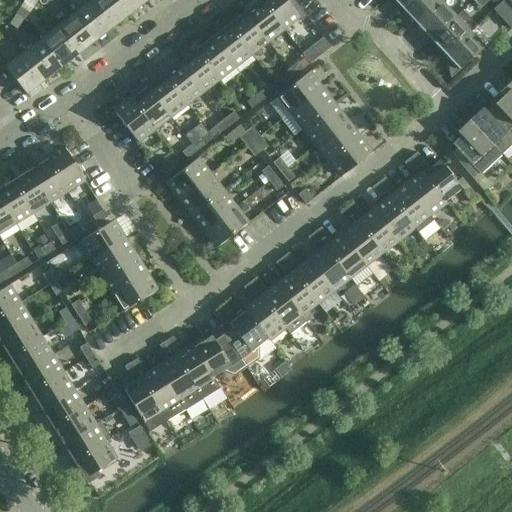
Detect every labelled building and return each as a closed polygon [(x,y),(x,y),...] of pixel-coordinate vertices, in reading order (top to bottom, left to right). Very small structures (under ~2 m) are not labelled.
[(112,28),(130,15),(118,0),(93,0),(92,1),(112,28)] [(147,1),(145,0),(118,0),(130,15),(147,1)] [(260,0),(244,13),(266,41),(282,28),(260,0)] [(293,0),(260,0),(282,28),(297,17),(301,21),(307,17),(293,0)] [(393,0),(403,10),(413,0),(393,0)] [(442,2),(439,0),(413,0),(403,10),(417,25),(442,2)] [(92,1),(75,14),(95,41),(112,28),(92,1)] [(511,28),(511,27),(511,10),(503,1),(494,9),(511,28)] [(456,17),(442,2),(417,25),(431,40),(456,17)] [(16,14),(25,20),(29,13),(21,7),(16,14)] [(456,17),(431,40),(445,55),(470,32),(477,25),(463,10),(456,17)] [(244,13),(228,25),(250,53),(266,41),(244,13)] [(25,20),(16,14),(11,21),(20,27),(25,20)] [(78,54),(95,41),(75,14),(58,27),(78,54)] [(228,25),(212,38),(234,66),(250,53),(228,25)] [(61,68),(78,54),(58,27),(41,41),(61,68)] [(470,32),(445,55),(451,79),(484,47),(470,32)] [(218,78),(234,66),(212,38),(196,50),(218,78)] [(310,64),(328,50),(331,48),(323,38),(302,54),(310,64)] [(41,41),(23,54),(44,81),(61,68),(41,41)] [(196,50),(180,63),(202,91),(218,78),(196,50)] [(6,68),(13,77),(26,95),(44,81),(23,54),(6,68)] [(289,70),(294,77),(304,69),(298,62),(289,70)] [(180,63),(164,75),(186,103),(202,91),(180,63)] [(294,77),(289,70),(279,77),(284,84),(294,77)] [(292,112),(322,88),(318,82),(316,84),(307,74),(279,95),(292,112)] [(169,116),(186,103),(164,75),(147,87),(169,116)] [(495,105),(511,123),(511,80),(511,81),(499,93),(503,97),(495,105)] [(153,128),(169,116),(147,87),(131,100),(153,128)] [(256,95),(262,101),(272,94),(266,87),(256,95)] [(305,128),(333,106),(325,96),(327,94),(322,88),(292,112),(305,128)] [(262,101),(256,95),(247,102),(252,109),(262,101)] [(115,113),(119,118),(137,141),(153,128),(131,100),(115,113)] [(502,155),(511,145),(511,123),(495,105),(487,112),(483,108),(470,120),(502,155)] [(305,128),(317,144),(347,121),(343,115),(341,116),(333,106),(305,128)] [(224,120),(229,127),(239,119),(234,112),(224,120)] [(229,127),(224,120),(207,133),(213,140),(220,134),(229,127)] [(502,155),(470,120),(457,132),(461,136),(452,144),(481,175),(502,155)] [(317,144),(330,161),(358,138),(350,128),(352,127),(347,121),(317,144)] [(253,142),(260,137),(252,127),(245,132),(253,142)] [(246,147),(253,142),(245,132),(239,137),(246,147)] [(192,145),(197,152),(207,144),(202,137),(192,145)] [(260,137),(253,142),(261,152),(267,147),(260,137)] [(342,177),(373,153),(368,147),(366,148),(358,138),(330,161),(342,177)] [(253,142),(246,147),(254,157),(261,152),(253,142)] [(197,152),(192,145),(182,152),(187,159),(197,152)] [(84,179),(65,149),(48,160),(66,190),(84,179)] [(411,158),(418,168),(425,162),(417,153),(411,158)] [(280,173),(287,168),(279,158),(273,163),(280,173)] [(418,168),(411,158),(404,163),(412,173),(418,168)] [(48,160),(30,170),(49,201),(66,190),(48,160)] [(179,200),(209,176),(196,160),(168,182),(176,192),(174,194),(179,200)] [(423,174),(445,202),(462,189),(440,161),(423,174)] [(159,170),(164,177),(174,169),(169,162),(159,170)] [(269,182),(276,176),(268,167),(262,172),(269,182)] [(287,168),(280,173),(288,183),(295,177),(287,168)] [(30,170),(13,181),(32,211),(49,201),(30,170)] [(429,214),(445,202),(423,174),(407,186),(429,214)] [(209,176),(179,200),(183,206),(185,204),(193,214),(222,192),(229,187),(226,183),(218,188),(209,176)] [(276,176),(269,182),(277,191),(284,186),(276,176)] [(379,183),(386,193),(393,187),(385,177),(379,183)] [(0,199),(14,222),(32,211),(13,181),(0,188),(0,199)] [(386,193),(379,183),(372,188),(380,198),(386,193)] [(407,186),(391,199),(413,227),(419,234),(435,221),(429,214),(407,186)] [(306,205),(313,199),(305,189),(298,195),(306,205)] [(234,209),(222,192),(193,214),(201,224),(199,226),(204,232),(234,209)] [(0,199),(0,230),(14,222),(0,199)] [(391,199),(375,211),(397,239),(413,227),(391,199)] [(347,208),(354,217),(361,212),(353,202),(347,208)] [(354,217),(347,208),(340,213),(348,223),(354,217)] [(219,247),(230,238),(247,225),(234,209),(204,232),(208,238),(210,236),(219,247)] [(108,217),(107,216),(103,210),(92,217),(97,224),(108,217)] [(375,211),(359,223),(381,252),(397,239),(375,211)] [(112,222),(111,223),(82,241),(93,259),(125,238),(121,232),(119,233),(112,222)] [(364,264),(381,252),(359,223),(342,236),(364,264)] [(73,239),(68,232),(67,232),(63,225),(52,231),(57,239),(58,238),(62,246),(73,239)] [(68,232),(73,239),(83,232),(79,225),(68,232)] [(314,233),(322,243),(329,237),(321,227),(314,233)] [(322,243),(314,233),(308,238),(315,248),(322,243)] [(348,277),(364,264),(342,236),(327,249),(348,277)] [(103,276),(134,257),(127,246),(129,245),(125,238),(93,259),(103,276)] [(38,245),(45,256),(55,250),(51,242),(50,243),(47,239),(38,245)] [(332,289),(348,277),(327,249),(310,261),(332,289)] [(282,258),(290,268),(296,262),(289,252),(282,258)] [(16,264),(21,271),(31,265),(27,257),(16,264)] [(103,276),(114,293),(147,273),(143,266),(141,268),(134,257),(103,276)] [(290,268),(282,258),(275,263),(283,273),(290,268)] [(316,302),(332,289),(310,261),(294,274),(316,302)] [(21,271),(16,264),(6,270),(10,278),(21,271)] [(50,271),(56,281),(63,277),(57,266),(50,271)] [(49,286),(56,281),(50,271),(42,275),(49,286)] [(125,311),(156,292),(149,281),(151,279),(147,273),(114,293),(125,311)] [(300,314),(316,302),(294,274),(278,286),(300,314)] [(56,281),(63,292),(70,287),(63,277),(56,281)] [(250,283),(258,292),(264,287),(257,277),(250,283)] [(56,281),(49,286),(56,296),(63,292),(56,281)] [(258,292),(250,283),(243,288),(251,298),(258,292)] [(278,286),(262,298),(284,327),(283,327),(289,335),(305,322),(299,315),(300,314),(278,286)] [(0,315),(18,304),(7,287),(0,291),(0,315)] [(262,298),(246,311),(268,339),(283,327),(284,327),(262,298)] [(78,316),(85,311),(78,301),(71,305),(78,316)] [(18,304),(0,315),(0,339),(29,322),(18,304)] [(65,323),(73,319),(66,308),(59,313),(65,323)] [(85,311),(78,316),(84,326),(92,322),(85,311)] [(233,328),(224,335),(247,367),(259,359),(259,347),(268,339),(246,311),(229,324),(233,328)] [(73,319),(65,323),(72,334),(79,329),(73,319)] [(40,339),(29,322),(0,339),(0,342),(9,358),(40,339)] [(212,336),(194,347),(213,378),(223,372),(235,376),(247,367),(224,335),(215,341),(212,336)] [(166,341),(173,352),(180,347),(173,336),(166,341)] [(51,356),(40,339),(9,358),(20,375),(51,356)] [(173,352),(166,341),(159,345),(166,356),(173,352)] [(86,359),(93,354),(87,344),(79,348),(86,359)] [(194,347),(177,358),(202,399),(219,388),(213,378),(194,347)] [(93,354),(86,359),(92,369),(100,365),(93,354)] [(61,374),(51,356),(20,375),(31,393),(61,374)] [(132,362),(138,373),(145,369),(139,358),(132,362)] [(184,409),(202,399),(177,358),(159,369),(184,409)] [(138,373),(132,362),(124,367),(131,378),(138,373)] [(167,420),(184,409),(159,369),(142,380),(167,420)] [(72,391),(61,374),(31,393),(42,410),(72,391)] [(108,393),(116,388),(109,378),(102,382),(108,393)] [(167,420),(142,380),(124,391),(149,431),(167,420)] [(116,388),(108,393),(115,403),(122,399),(116,388)] [(83,409),(72,391),(42,410),(52,427),(83,409)] [(93,426),(83,409),(52,427),(63,445),(93,426)] [(130,427),(137,423),(130,412),(123,417),(130,427)] [(99,422),(93,426),(63,445),(74,462),(104,443),(110,440),(99,422)] [(137,423),(130,427),(136,438),(144,433),(137,423)] [(98,472),(115,461),(104,443),(74,462),(88,485),(101,476),(98,472)]
